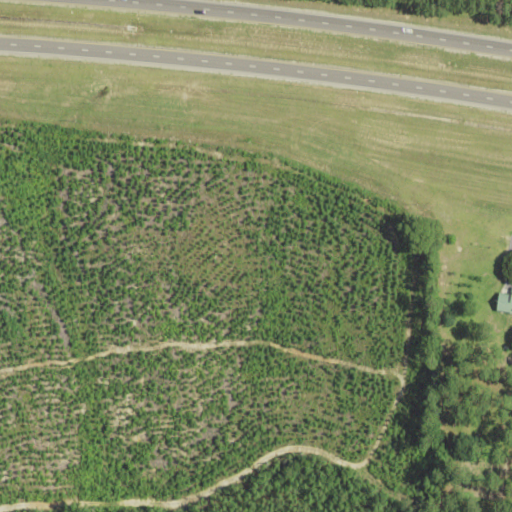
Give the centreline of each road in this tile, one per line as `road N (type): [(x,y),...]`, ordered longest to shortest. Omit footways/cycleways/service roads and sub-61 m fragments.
road 1 (trunk): [(0,44),(299,71),(511,101)]
road 2 (trunk): [(511,50),(103,0)]
